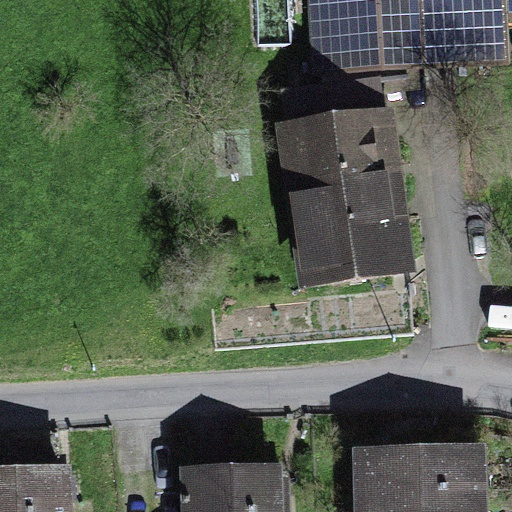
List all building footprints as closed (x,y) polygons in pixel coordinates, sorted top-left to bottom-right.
[(511,0),(308,0),(313,86),(500,76),(498,39),(511,38),(511,0)] [(388,130),(277,145),(299,307),(410,292),(388,130)] [(485,511),(484,465),(352,468),(353,511),(485,511)] [(182,511),(285,511),(284,481),(182,486),(182,511)] [(69,511),(68,483),(0,485),(0,511),(69,511)]
